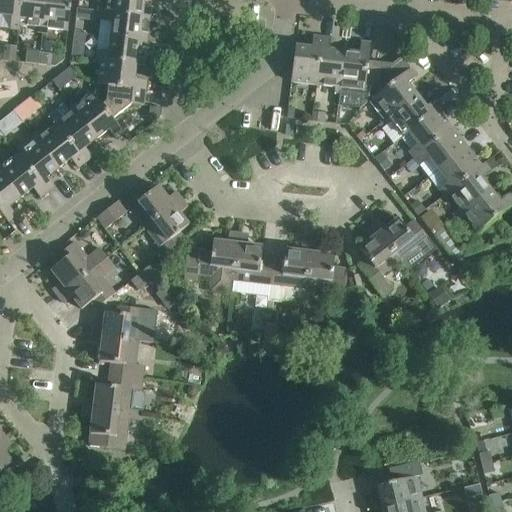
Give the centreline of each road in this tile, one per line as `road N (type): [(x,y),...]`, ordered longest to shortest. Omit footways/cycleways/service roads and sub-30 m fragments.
road 1 (residential): [(397,8),(491,126),(503,20)]
road 2 (residential): [(381,177),(341,199),(229,195),(183,136)]
road 3 (residential): [(6,274),(183,136)]
road 4 (residential): [(52,458),(66,348),(6,274)]
road 5 (residential): [(183,136),(274,61),(286,0)]
